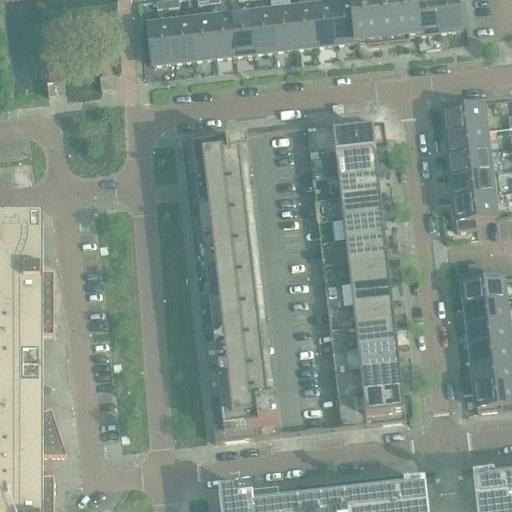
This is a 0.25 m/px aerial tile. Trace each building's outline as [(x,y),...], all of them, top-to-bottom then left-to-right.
[(206,0),(203,0),(194,1),(195,9),(207,7),(206,0)] [(353,0),(354,6),(351,7),(356,46),(417,39),(413,0),(353,0)] [(413,0),(417,39),(438,37),(433,0),(413,0)] [(455,0),(433,0),(438,37),(460,35),(455,0)] [(166,4),(167,12),(179,10),(178,3),(166,4)] [(156,5),(157,13),(167,12),(166,4),(156,5)] [(351,7),(331,9),(335,49),(356,46),(351,7)] [(331,9),(311,11),(315,51),(335,49),(331,9)] [(311,11),(290,14),(295,53),(315,51),(311,11)] [(290,14),(270,16),(274,56),(295,53),(290,14)] [(270,16),(250,18),(254,58),(274,56),(270,16)] [(250,18),(229,21),(234,60),(254,58),(250,18)] [(229,21),(209,23),(213,63),(234,60),(229,21)] [(209,23),(189,25),(193,65),(213,63),(209,23)] [(189,25),(168,28),(173,67),(193,65),(189,25)] [(173,67),(168,28),(148,30),(153,70),(173,67)] [(110,79),(99,81),(101,95),(112,93),(110,79)] [(48,86),(46,86),(47,97),(48,101),(60,99),(58,85),(48,86)] [(442,111),(445,138),(485,134),(483,111),(468,113),(467,108),(442,111)] [(332,129),(335,161),(375,156),(372,125),(332,129)] [(339,432),(366,430),(332,129),(307,134),(339,432)] [(485,134),(445,138),(448,160),(488,156),(485,134)] [(246,139),(181,147),(215,447),(280,439),(276,408),(269,409),(242,163),(248,163),(246,139)] [(375,156),(335,161),(338,182),(378,178),(375,156)] [(488,156),(448,160),(450,181),(497,176),(497,175),(490,176),(488,156)] [(497,176),(450,181),(453,203),(500,198),(497,176)] [(378,178),(338,182),(340,204),(380,200),(378,178)] [(500,198),(453,203),(456,236),(477,233),(476,223),(495,221),(493,200),(500,199),(500,198)] [(380,200),(340,204),(342,225),(382,221),(380,200)] [(382,221),(342,225),(345,247),(385,242),(382,221)] [(0,511),(53,511),(54,480),(42,480),(43,460),(67,460),(66,457),(51,413),(42,415),(42,339),(54,339),(54,275),(42,275),(42,230),(4,230),(4,228),(0,227),(0,511)] [(385,242),(345,247),(347,268),(387,264),(385,242)] [(387,264),(347,268),(350,290),(390,286),(387,264)] [(461,278),(465,310),(505,305),(502,283),(483,286),(482,276),(461,278)] [(390,286),(350,290),(352,312),(392,307),(390,286)] [(505,305),(465,310),(467,330),(511,324),(511,323),(507,324),(505,305)] [(392,307),(352,312),(355,333),(395,329),(392,307)] [(511,324),(467,330),(469,350),(511,345),(511,324)] [(395,329),(355,333),(357,355),(397,350),(395,329)] [(511,345),(469,350),(472,370),(511,366),(510,348),(511,347),(511,345)] [(400,372),(397,350),(357,355),(360,376),(400,372)] [(511,369),(511,366),(472,370),(474,391),(511,386),(511,369)] [(400,372),(360,376),(362,398),(402,393),(400,372)] [(511,386),(474,391),(477,417),(502,414),(501,411),(511,409),(511,386)] [(402,393),(362,398),(366,430),(406,425),(402,393)] [(511,511),(511,485),(475,489),(477,511),(511,511)] [(238,495),(220,497),(221,511),(426,511),(424,495),(279,511),(277,491),(238,495)]
